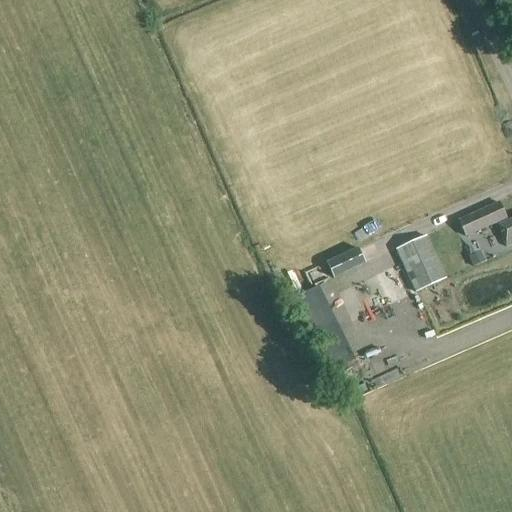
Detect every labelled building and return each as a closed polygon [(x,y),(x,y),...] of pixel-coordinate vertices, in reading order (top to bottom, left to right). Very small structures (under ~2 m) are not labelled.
[(511,220),(508,222),(500,203),(459,220),(466,236),(496,223),(506,247),(511,244),(511,220)] [(445,280),(425,237),(396,251),(416,294),(445,280)] [(321,267),(328,281),(366,264),(359,250),(321,267)] [(312,330),(334,323),(321,284),(300,291),(312,330)] [(376,359),(363,366),(373,386),(386,380),(376,359)]
